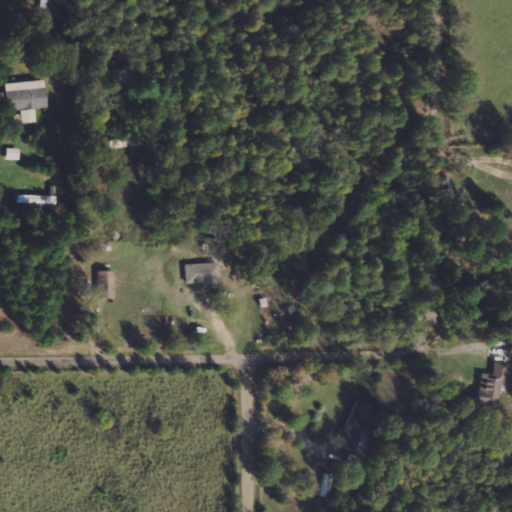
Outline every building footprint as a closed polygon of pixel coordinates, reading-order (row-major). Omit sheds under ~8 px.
[(3,82),(4,110),(17,110),(18,122),(32,122),(31,108),(44,108),(43,81),(3,82)] [(16,159),(17,148),(4,148),(4,159),(16,159)] [(217,282),(217,263),(181,264),(182,284),(217,282)] [(113,298),(112,271),(94,272),(95,299),(113,298)] [(505,363),(491,362),(489,377),(475,376),(473,406),(496,407),(498,388),(504,389),(505,363)] [(377,407),(352,400),(338,446),(358,452),(360,447),(365,449),(377,407)]
